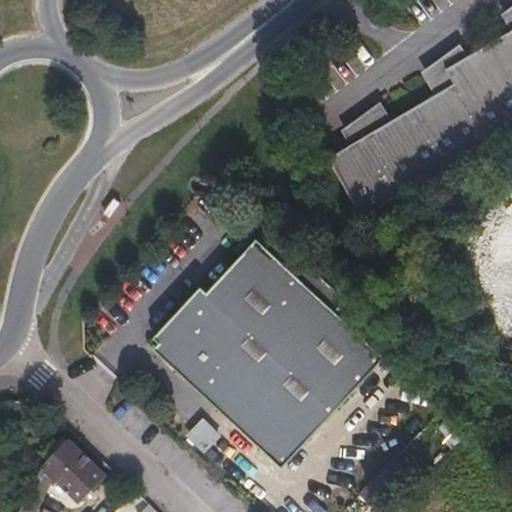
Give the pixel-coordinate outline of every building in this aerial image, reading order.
[(368,214),(511,125),(511,30),(454,66),(461,78),(335,155),(368,214)] [(395,357),(343,307),(353,297),(286,235),(275,246),(266,238),(217,292),(210,286),(163,337),(170,344),(164,349),(272,449),(276,453),(293,467),(395,357)] [(201,418),(189,433),(208,448),(220,433),(201,418)] [(115,476),(76,441),(52,468),(62,476),(93,503),(115,476)] [(39,511),(42,511),(62,476),(52,468),(31,507),(39,511)]
